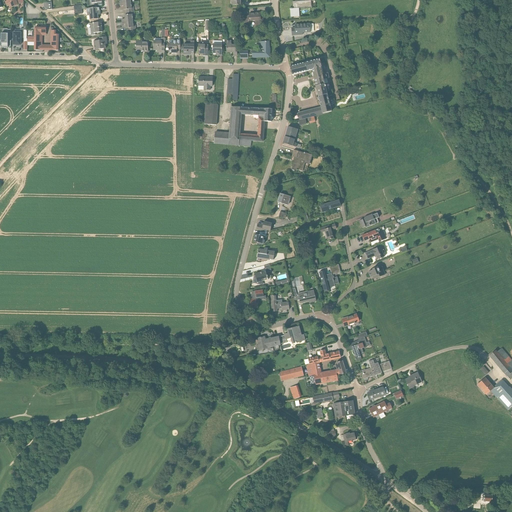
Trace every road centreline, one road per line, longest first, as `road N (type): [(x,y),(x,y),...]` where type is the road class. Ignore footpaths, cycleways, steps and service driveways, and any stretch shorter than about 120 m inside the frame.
road 1 (unclassified): [(385,480),(273,409),(200,377),(130,362),(0,355)]
road 2 (tertiary): [(324,320),(258,323),(236,297),(285,116),(286,68)]
road 3 (track): [(184,344),(0,336)]
road 4 (residential): [(116,64),(286,68)]
road 5 (track): [(98,64),(0,165)]
road 6 (track): [(444,122),(511,235)]
road 7 (track): [(413,16),(400,92),(444,122)]
road 8 (residential): [(324,320),(353,281),(341,205)]
